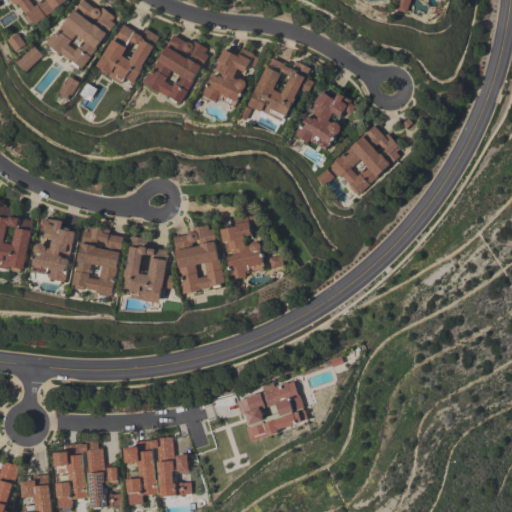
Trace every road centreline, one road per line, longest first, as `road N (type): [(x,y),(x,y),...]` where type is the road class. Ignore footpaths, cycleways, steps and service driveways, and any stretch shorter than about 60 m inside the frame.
road 1 (residential): [(0,362),(94,371),(181,361),(261,336),(342,290),(405,232),(444,181),(491,84),(508,0)]
road 2 (residential): [(373,76),(305,40),(162,0)]
road 3 (residential): [(139,203),(120,207),(54,193),(0,157)]
